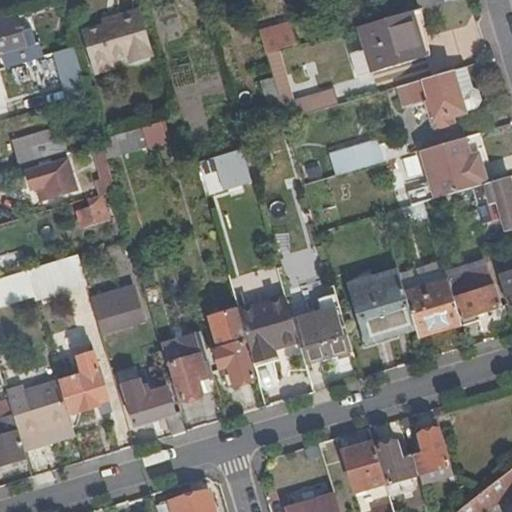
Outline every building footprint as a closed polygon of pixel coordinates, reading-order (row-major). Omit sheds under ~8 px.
[(442,0),(416,0),(420,10),(444,3),(442,0)] [(130,61),(151,55),(138,12),(116,19),(117,24),(84,34),(96,76),(114,71),(111,62),(129,57),(130,61)] [(411,12),(378,22),(376,23),(390,67),(425,57),(411,12)] [(0,56),(28,48),(18,17),(0,22),(0,56)] [(265,55),(280,51),(296,46),(289,21),(258,30),(265,55)] [(376,23),(358,28),(372,73),(390,67),(376,23)] [(280,51),(265,55),(273,80),(282,109),(283,112),(292,109),(297,108),(295,102),(280,51)] [(472,88),(466,67),(452,71),(464,113),(472,110),(480,102),(478,93),(472,88)] [(464,113),(452,71),(396,87),(402,108),(425,102),(428,114),(430,113),(433,122),(464,113)] [(67,83),(73,100),(88,95),(83,79),(67,83)] [(282,109),(273,80),(262,84),(271,113),(282,109)] [(323,93),(295,102),(297,108),(292,109),(295,118),(327,108),(323,93)] [(106,158),(146,146),(141,126),(100,139),(102,143),(106,158)] [(12,142),(19,168),(70,153),(62,127),(12,142)] [(337,176),(410,155),(404,139),(380,146),(379,142),(331,156),(337,176)] [(436,199),(473,189),(487,185),(477,154),(469,156),(464,139),(421,152),(436,199)] [(99,197),(114,192),(100,144),(82,149),(85,159),(94,156),(101,180),(95,182),(99,197)] [(76,191),(67,161),(25,173),(30,191),(46,187),(49,200),(76,191)] [(505,231),(511,229),(511,198),(506,179),(487,185),(473,189),(482,222),(502,217),(505,231)] [(105,222),(97,197),(73,204),(81,230),(94,227),(93,225),(105,222)] [(35,299),(86,285),(77,256),(26,271),(34,295),(35,299)] [(26,271),(0,278),(0,304),(34,295),(26,271)] [(462,325),(465,333),(480,328),(476,315),(500,307),(493,287),(492,287),(486,271),(448,283),(462,325)] [(511,310),(511,274),(501,277),(511,311),(511,310)] [(394,332),(414,326),(404,294),(398,275),(351,289),(365,338),(393,330),(394,332)] [(414,326),(418,338),(462,325),(448,283),(447,281),(404,294),(414,326)] [(94,313),(135,301),(131,290),(91,302),(94,313)] [(304,365),(352,352),(336,296),(320,301),(324,313),(292,322),(297,342),(304,365)] [(238,313),(253,363),(275,357),(274,349),(297,342),(292,322),(285,299),(238,313)] [(94,313),(99,329),(140,317),(135,301),(94,313)] [(198,377),(212,372),(202,336),(161,348),(166,365),(170,364),(181,401),(203,395),(198,377)] [(253,380),(242,343),(211,351),(217,371),(227,369),(232,386),(253,380)] [(59,383),(73,428),(77,428),(82,416),(81,412),(100,406),(99,403),(109,400),(95,352),(78,357),(83,376),(59,383)] [(51,445),(76,437),(73,428),(59,383),(24,393),(23,388),(6,393),(8,399),(13,416),(18,433),(23,450),(49,442),(51,445)] [(171,436),(186,432),(179,412),(173,414),(166,389),(149,395),(150,399),(142,401),(137,384),(122,389),(134,426),(165,417),(171,436)] [(0,401),(0,419),(13,416),(8,399),(0,401)] [(0,419),(0,465),(24,459),(17,434),(18,433),(13,416),(0,419)] [(423,455),(415,458),(420,475),(448,466),(437,430),(416,436),(421,451),(423,455)] [(415,476),(410,459),(402,461),(401,458),(396,442),(376,448),(387,484),(415,476)] [(385,484),(372,443),(343,452),(354,492),(385,484)] [(511,511),(511,469),(464,506),(455,511),(485,511),(511,491),(511,511)] [(209,494),(155,508),(156,511),(219,511),(216,498),(211,500),(209,494)] [(339,511),(335,496),(288,510),(288,511),(339,511)]
